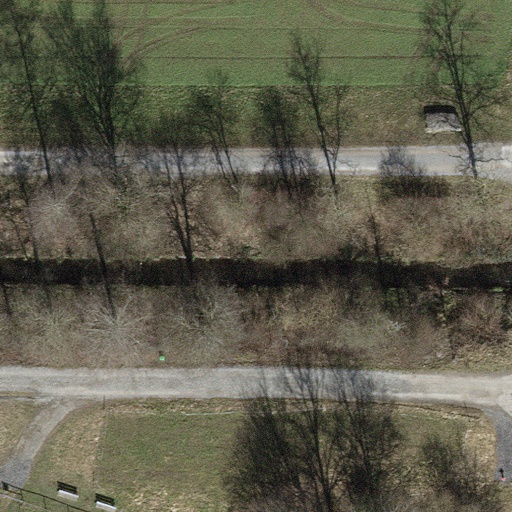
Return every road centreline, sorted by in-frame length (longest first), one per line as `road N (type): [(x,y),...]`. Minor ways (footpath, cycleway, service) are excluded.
road 1 (track): [(511,169),(0,166)]
road 2 (track): [(511,393),(69,388)]
road 3 (track): [(69,388),(3,511)]
